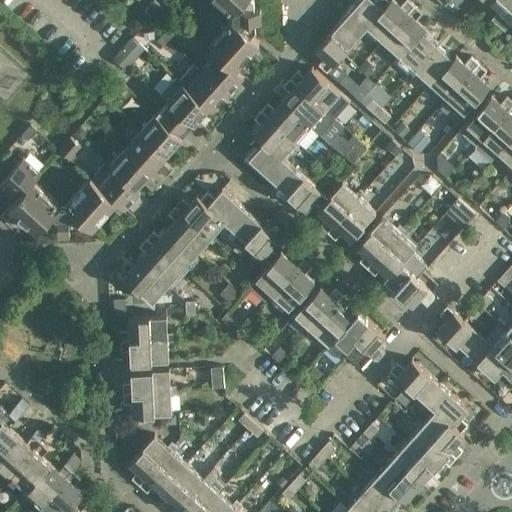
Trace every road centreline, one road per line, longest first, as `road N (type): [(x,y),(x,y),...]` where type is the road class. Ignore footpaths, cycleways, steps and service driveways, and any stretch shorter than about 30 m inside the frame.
road 1 (residential): [(208,151),(107,264),(116,491)]
road 2 (residential): [(208,151),(412,331)]
road 3 (residential): [(253,381),(315,435),(412,331)]
road 4 (residential): [(324,0),(292,57),(208,151)]
road 5 (residential): [(412,331),(511,419)]
road 6 (residential): [(412,331),(497,238)]
road 7 (residential): [(511,77),(420,0)]
